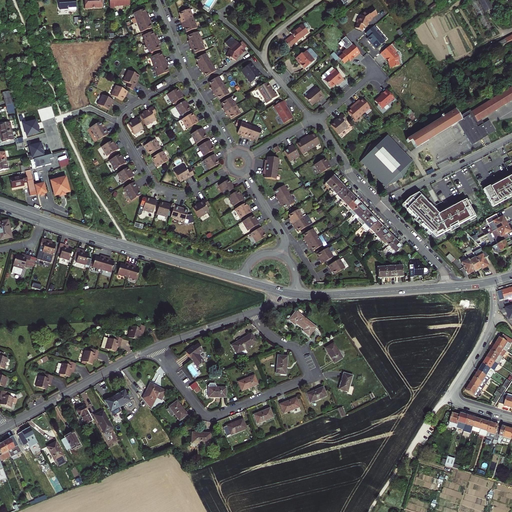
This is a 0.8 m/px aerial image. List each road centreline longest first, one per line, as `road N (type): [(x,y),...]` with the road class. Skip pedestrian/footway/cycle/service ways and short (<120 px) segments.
road 1 (residential): [(154,347),(202,413),(215,415),(308,374),(296,348),(275,340),(256,311)]
road 2 (secondary): [(242,280),(0,205)]
road 3 (residential): [(230,168),(185,193),(159,187),(121,128),(123,112),(186,75)]
road 4 (residential): [(491,281),(490,326),(454,396),(511,418)]
road 5 (residential): [(4,428),(154,347)]
road 6 (residential): [(314,119),(263,53),(275,33),(319,0)]
road 7 (secondary): [(447,287),(296,294)]
road 8 (residential): [(511,136),(379,204)]
